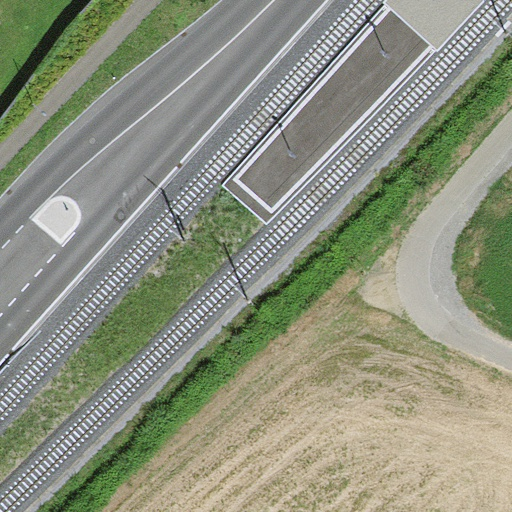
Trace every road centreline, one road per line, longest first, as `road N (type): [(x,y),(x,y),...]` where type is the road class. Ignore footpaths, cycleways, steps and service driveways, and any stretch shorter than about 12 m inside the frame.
road 1 (primary): [(0,287),(276,0)]
road 2 (track): [(511,352),(455,330),(415,259),(462,179),(511,126)]
